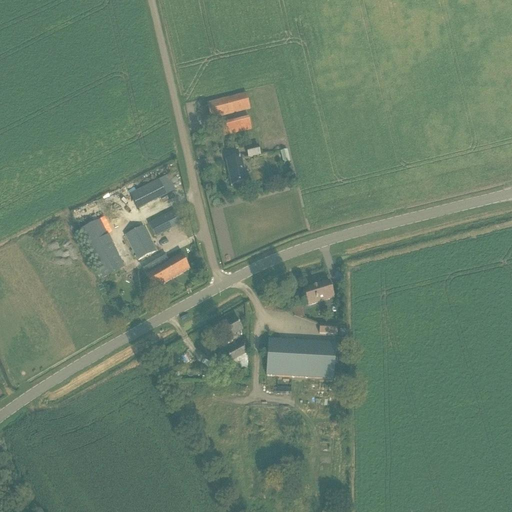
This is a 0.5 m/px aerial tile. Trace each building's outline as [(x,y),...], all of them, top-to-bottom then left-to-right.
[(207,104),(210,119),(250,110),(246,95),(207,104)] [(220,126),(223,136),(251,129),(248,118),(220,126)] [(246,148),(248,158),(261,155),(258,145),(246,148)] [(226,161),(231,186),(246,183),(241,158),(226,161)] [(137,209),(175,192),(168,176),(129,193),(137,209)] [(148,224),(154,238),(181,225),(174,211),(148,224)] [(79,232),(74,235),(77,240),(82,238),(99,270),(101,273),(97,275),(100,280),(104,279),(124,268),(119,259),(109,239),(100,221),(79,232)] [(125,235),(138,261),(155,252),(142,227),(125,235)] [(142,270),(154,290),(189,270),(181,256),(168,263),(165,257),(142,270)] [(305,298),(308,306),(334,298),(329,282),(303,290),(303,292),(302,294),(303,298),(305,298)] [(218,329),(227,346),(233,343),(230,337),(242,330),(236,319),(218,329)] [(319,334),(337,335),(337,326),(319,325),(319,334)] [(266,376),(333,380),(335,344),(268,340),(266,376)] [(226,354),(232,363),(246,355),(241,346),(226,354)]
